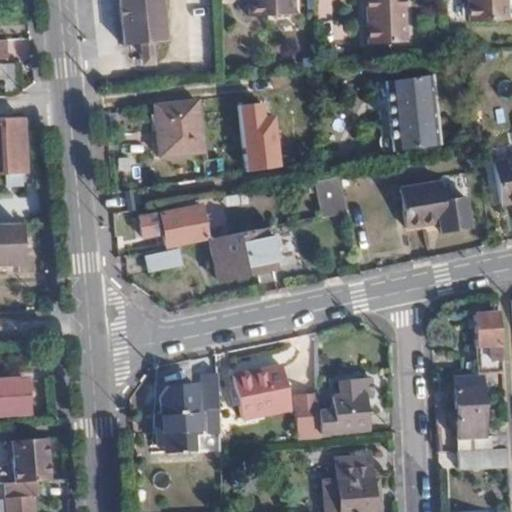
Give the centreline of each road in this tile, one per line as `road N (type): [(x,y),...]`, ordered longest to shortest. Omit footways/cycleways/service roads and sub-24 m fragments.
road 1 (residential): [(93,350),(408,290)]
road 2 (secondary): [(68,98),(93,350)]
road 3 (residential): [(408,290),(419,511)]
road 4 (secondary): [(93,350),(99,511)]
